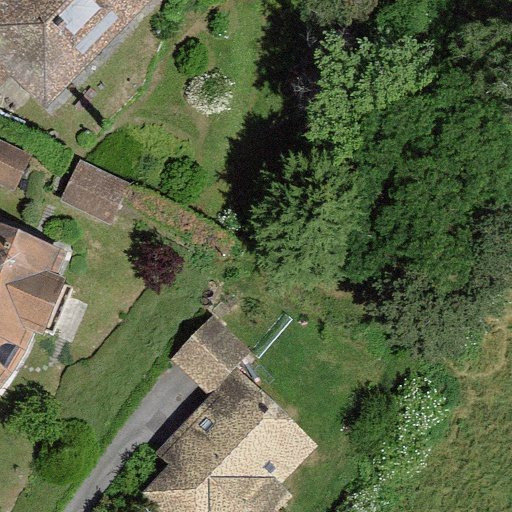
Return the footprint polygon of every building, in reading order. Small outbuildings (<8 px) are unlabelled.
[(0,0),(0,67),(44,110),(151,0),(0,0)] [(30,159),(0,143),(0,191),(11,197),(30,159)] [(106,229),(126,188),(78,164),(57,205),(106,229)] [(0,384),(27,352),(33,341),(47,347),(71,292),(57,286),(69,258),(0,228),(0,384)] [(316,455),(233,377),(153,462),(168,476),(142,503),(152,511),(283,511),(291,505),(279,494),(316,455)]
